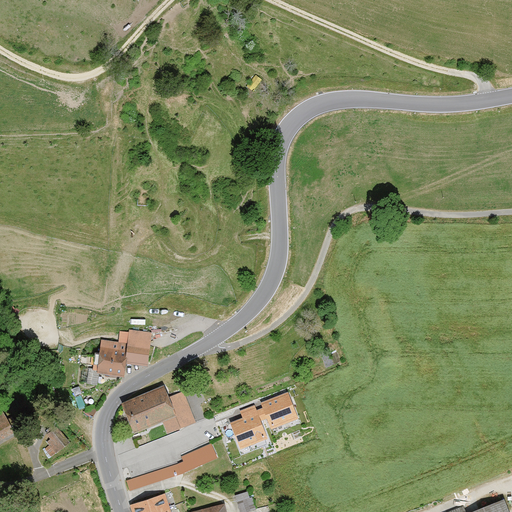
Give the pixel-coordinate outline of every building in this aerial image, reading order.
[(146,366),(150,332),(126,329),(124,352),(95,349),(93,374),(123,377),(124,364),(146,366)] [(164,386),(121,404),(134,435),(163,424),(167,435),(196,423),(183,391),(168,397),(164,386)] [(260,404),(262,409),(264,414),(271,431),(299,420),(288,393),(260,404)] [(242,419),(230,424),(240,451),(267,440),(258,416),(264,414),(262,409),(257,411),(255,406),(239,412),(242,419)] [(0,439),(11,434),(0,412),(0,439)] [(41,447),(48,457),(68,441),(54,425),(45,432),(52,440),(41,447)] [(178,464),(127,481),(130,490),(184,472),(217,458),(212,444),(181,455),(183,460),(178,464)] [(225,511),(223,502),(186,510),(178,487),(128,504),(130,511),(225,511)] [(237,511),(243,511),(256,509),(250,489),(232,494),(237,511)] [(465,511),(462,505),(444,511),(508,511),(504,499),(469,511),(465,511)]
